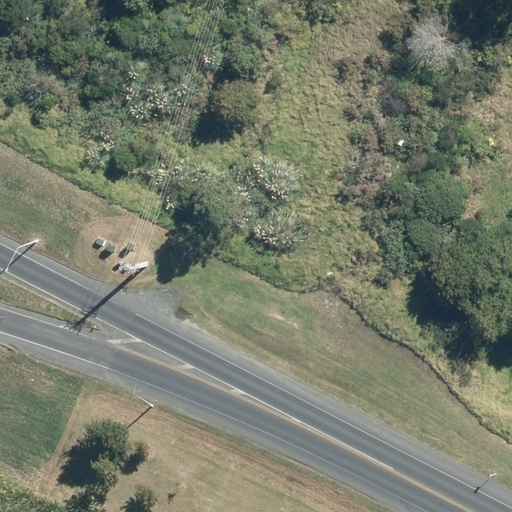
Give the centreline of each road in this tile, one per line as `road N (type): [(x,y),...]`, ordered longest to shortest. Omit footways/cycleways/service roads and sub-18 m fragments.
road 1 (secondary): [(0,257),(271,408)]
road 2 (secondary): [(271,408),(0,321)]
road 3 (secondary): [(466,511),(271,408)]
